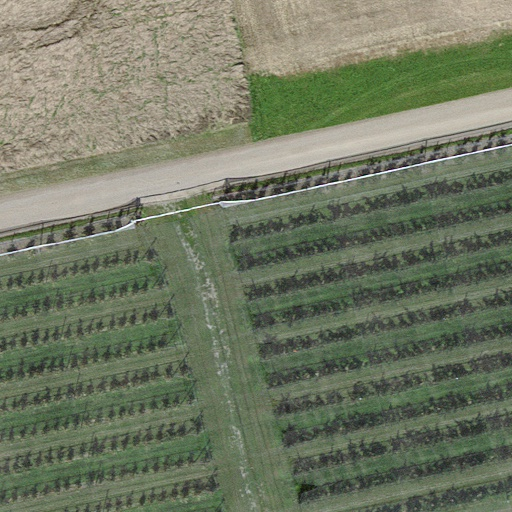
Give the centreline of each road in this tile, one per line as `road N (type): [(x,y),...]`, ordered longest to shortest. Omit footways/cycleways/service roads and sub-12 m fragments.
road 1 (track): [(0,228),(511,118)]
road 2 (track): [(182,189),(270,511)]
